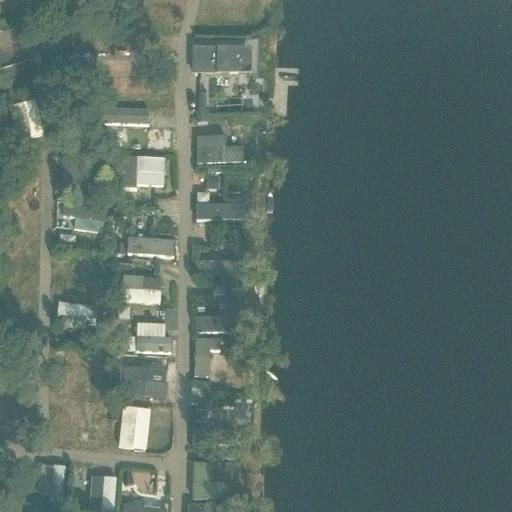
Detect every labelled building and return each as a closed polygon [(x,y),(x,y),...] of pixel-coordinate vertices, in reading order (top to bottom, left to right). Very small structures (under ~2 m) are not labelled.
[(189,75),(251,77),(252,39),(190,38),(189,75)] [(13,105),(16,140),(30,138),(30,147),(44,146),(39,103),(13,105)] [(195,138),(196,166),(243,166),(242,150),(225,150),(225,138),(195,138)] [(122,159),(121,188),(164,189),(165,160),(122,159)] [(196,204),(196,223),(247,225),(247,205),(196,204)] [(62,218),(75,220),(73,231),(102,236),(106,214),(64,207),(62,218)] [(121,240),(120,258),(174,259),(174,241),(121,240)] [(194,263),(194,278),(235,279),(235,264),(194,263)] [(160,305),(160,279),(123,278),(122,304),(160,305)] [(59,304),(57,316),(94,321),(96,310),(59,304)] [(217,308),(216,320),(194,319),(194,335),(238,337),(239,309),(217,308)] [(209,353),(218,353),(219,342),(194,341),(193,378),(208,379),(209,353)] [(121,399),(166,400),(167,371),(122,370),(121,399)] [(82,379),(84,430),(102,429),(100,378),(82,379)] [(0,435),(9,436),(10,400),(0,400),(0,435)] [(122,408),(117,449),(145,453),(151,412),(122,408)] [(193,432),(192,449),(234,450),(235,434),(193,432)] [(228,485),(210,485),(211,466),(191,466),(191,501),(227,502),(228,485)] [(39,467),(38,500),(63,501),(65,468),(39,467)] [(123,490),(149,491),(149,474),(124,473),(123,490)] [(90,479),(89,504),(102,504),(101,511),(114,511),(115,479),(90,479)] [(122,503),(122,511),(166,511),(166,504),(122,503)]
